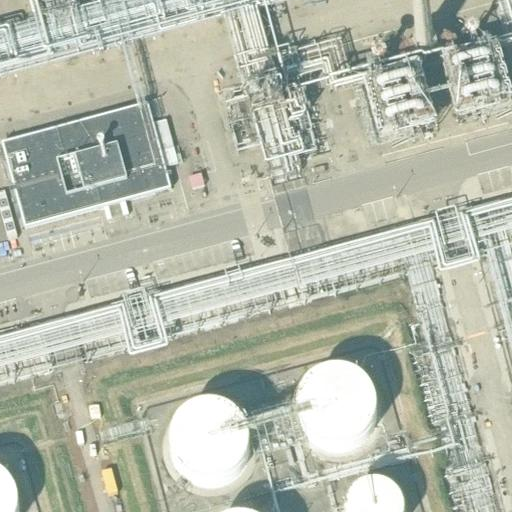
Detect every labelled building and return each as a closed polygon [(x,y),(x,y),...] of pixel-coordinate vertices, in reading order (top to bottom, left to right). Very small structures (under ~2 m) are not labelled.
[(250,97),(261,147),(309,137),(305,119),(288,123),(281,91),(250,97)] [(27,230),(171,191),(148,106),(4,146),(27,230)] [(169,106),(155,107),(156,134),(170,134),(169,106)] [(201,176),(190,179),(193,190),(204,187),(201,176)] [(330,263),(363,255),(350,203),(327,209),(333,234),(323,237),(330,263)] [(333,456),(345,458),(357,457),(368,451),(376,443),(382,433),(385,421),(383,409),(379,398),(370,388),(359,382),(347,379),(334,381),(323,386),(313,395),(307,406),(305,419),(307,431),(313,442),(322,451),(333,456)] [(178,473),(185,482),(196,489),(209,492),(223,491),(235,485),(244,476),(250,464),(252,451),(250,438),(244,427),(234,419),(223,413),(211,412),(199,414),(188,420),(180,428),(174,439),(172,450),(173,462),(178,473)] [(0,511),(18,511),(18,507),(15,495),(8,486),(0,479),(0,511)] [(407,511),(407,506),(403,497),(396,489),(387,485),(378,483),(368,485),(360,490),(354,497),(350,506),(349,511),(407,511)]
